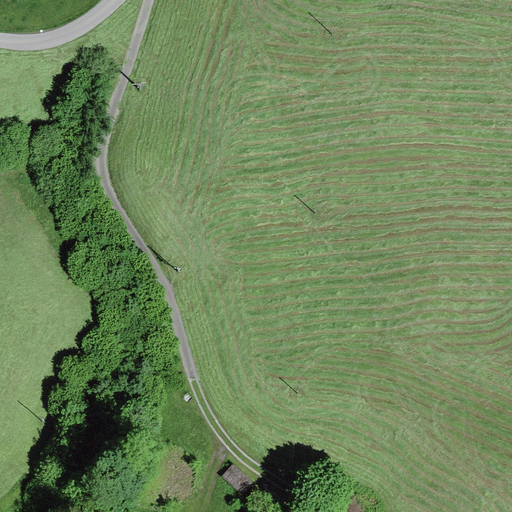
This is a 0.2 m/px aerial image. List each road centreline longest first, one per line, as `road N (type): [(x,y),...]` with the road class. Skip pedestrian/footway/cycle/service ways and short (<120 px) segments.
road 1 (track): [(314,511),(225,441),(197,394),(154,262),(106,184),(105,140),(152,0)]
road 2 (unclassified): [(113,0),(85,26),(50,41),(0,40)]
